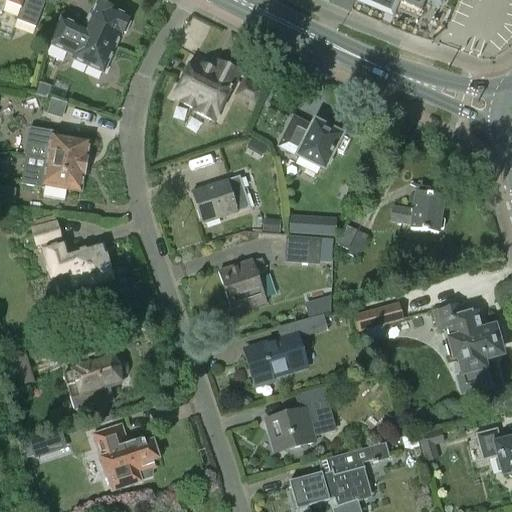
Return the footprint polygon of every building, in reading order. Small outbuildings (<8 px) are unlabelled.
[(16,21),(34,28),(43,4),(32,0),(0,0),(0,14),(0,15),(5,3),(20,9),(16,21)] [(395,0),(420,11),(421,12),(426,1),(440,7),(442,0),(395,0)] [(50,46),(74,57),(72,60),(102,74),(119,36),(121,37),(129,20),(112,13),(112,11),(98,5),(85,33),(61,22),(50,46)] [(193,113),(213,123),(224,101),(225,101),(236,82),(234,81),(237,75),(218,65),(213,73),(203,68),(201,70),(191,64),(173,98),(182,103),(181,105),(194,111),(193,113)] [(47,99),(51,88),(39,84),(35,96),(47,99)] [(262,92),(256,89),(246,109),(252,112),(262,92)] [(51,101),(47,115),(60,119),(64,105),(51,101)] [(313,124),(296,158),(297,158),(292,167),(304,173),(308,164),(323,172),(333,152),(342,157),(349,143),(340,138),(341,138),(338,136),(338,135),(338,133),(338,131),(337,130),(335,129),(334,128),(332,128),(331,128),(329,129),(328,130),(327,131),(313,124)] [(30,130),(25,158),(85,168),(86,159),(85,158),(88,143),(53,137),(54,134),(30,130)] [(83,178),(85,168),(25,158),(20,186),(43,191),(42,198),(63,202),(66,189),(80,192),(82,178),(83,178)] [(194,182),(221,176),(218,166),(192,172),(194,182)] [(191,193),(202,226),(249,210),(238,178),(191,193)] [(0,203),(12,205),(13,191),(0,189),(0,203)] [(409,231),(437,236),(438,232),(442,231),(443,223),(440,221),(443,200),(415,195),(412,212),(391,208),(389,223),(410,227),(409,231)] [(334,239),(335,221),(289,218),(288,236),(334,239)] [(32,231),(36,247),(60,240),(55,224),(32,231)] [(337,247),(347,251),(355,232),(346,228),(337,247)] [(346,256),(357,261),(367,238),(356,233),(346,256)] [(288,263),(320,264),(322,240),(290,239),(288,263)] [(45,252),(53,279),(59,277),(64,293),(73,290),(74,291),(110,281),(101,248),(64,259),(61,247),(45,252)] [(226,301),(232,316),(266,305),(257,276),(265,274),(261,260),(252,263),(218,274),(226,301)] [(353,319),(356,328),(357,334),(402,321),(397,305),(353,319)] [(448,341),(444,343),(449,362),(457,360),(465,389),(487,383),(481,362),(496,358),(500,353),(495,334),(489,331),(484,332),(480,316),(472,318),(470,315),(463,316),(460,306),(432,313),(438,334),(446,332),(448,341)] [(298,324),(301,336),(326,328),(322,317),(298,324)] [(244,352),(253,383),(269,378),(269,380),(305,369),(295,337),(244,352)] [(70,372),(71,375),(62,378),(73,413),(96,406),(97,409),(98,410),(99,411),(100,412),(102,413),(103,413),(105,413),(107,412),(108,412),(109,411),(110,410),(111,409),(112,407),(112,405),(112,404),(107,389),(119,385),(117,379),(120,376),(121,372),(119,369),(117,366),(113,365),(110,358),(100,362),(97,352),(80,358),(83,368),(70,372)] [(0,359),(0,370),(7,393),(32,385),(21,353),(0,359)] [(312,436),(334,430),(323,390),(294,398),(298,413),(264,422),(273,455),(314,444),(312,436)] [(95,458),(101,477),(105,476),(110,493),(142,483),(141,482),(151,478),(151,470),(154,469),(151,463),(157,461),(152,444),(144,447),(143,444),(141,444),(140,441),(122,448),(116,430),(93,437),(99,457),(95,458)] [(436,460),(432,447),(443,444),(440,431),(418,437),(426,463),(436,460)] [(33,457),(33,459),(48,455),(46,449),(62,443),(59,434),(28,443),(33,457)] [(511,440),(494,445),(492,437),(476,442),(482,464),(484,465),(499,462),(502,475),(506,474),(507,476),(508,477),(510,478),(511,478),(511,440)] [(33,457),(28,443),(21,446),(25,459),(33,457)] [(376,447),(373,448),(328,461),(331,472),(289,484),(296,511),(333,501),(336,511),(359,511),(355,497),(362,495),(354,467),(380,460),(376,447)]
